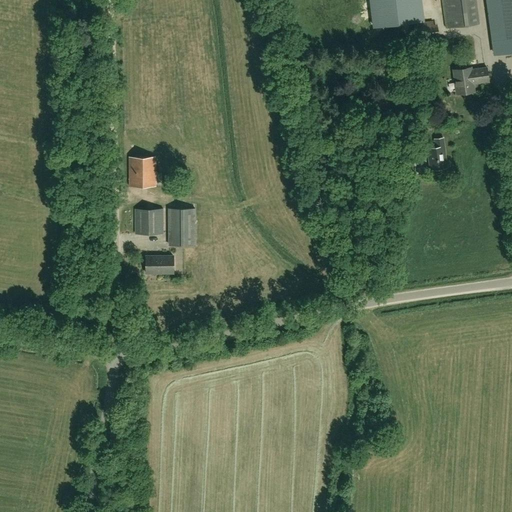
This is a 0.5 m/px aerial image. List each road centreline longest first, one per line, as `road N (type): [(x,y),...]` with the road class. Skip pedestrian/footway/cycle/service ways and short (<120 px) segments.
road 1 (unclassified): [(116,355),(511,283)]
road 2 (unclassified): [(116,355),(114,173)]
road 3 (track): [(114,173),(110,0)]
road 4 (unclassified): [(85,511),(116,355)]
road 5 (unknown): [(511,132),(488,0)]
